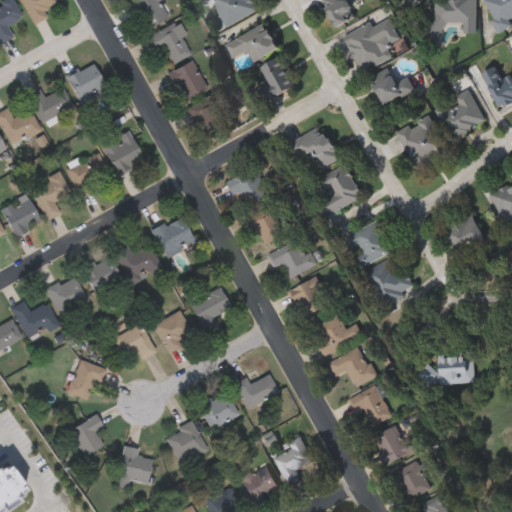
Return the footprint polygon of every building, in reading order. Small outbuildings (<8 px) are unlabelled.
[(0,43),(0,2),(4,0),(12,0),(22,17),(6,26),(12,37),(0,43)] [(18,0),(53,0),(55,3),(42,10),(46,16),(32,24),(18,0)] [(160,0),(169,17),(143,29),(130,2),(133,0),(160,0)] [(252,0),(257,12),(223,26),(212,0),(252,0)] [(337,26),(325,0),(362,0),(364,4),(353,8),(357,17),(337,26)] [(477,0),(478,33),(465,33),(465,22),(442,22),(442,37),(431,37),(430,0),(477,0)] [(511,26),(498,32),(485,0),(511,0),(511,15),(511,16),(511,19),(511,26)] [(372,22),(373,25),(391,17),(400,38),(388,44),(393,57),(361,71),(345,34),(372,22)] [(161,46),(153,51),(146,38),(175,22),(192,53),(171,64),(161,46)] [(225,42),(270,23),(282,49),(250,63),(246,53),(232,59),(225,42)] [(296,89),(261,102),(255,89),(266,85),(259,66),(284,57),(296,89)] [(169,72),(191,61),(206,90),(184,102),(169,72)] [(66,76),(93,64),(104,89),(77,102),(66,76)] [(398,81),(408,75),(415,88),(386,105),(370,77),(389,66),(398,81)] [(511,73),(511,102),(500,108),(483,72),(497,66),(503,78),(511,73)] [(61,88),(71,107),(40,122),(27,95),(38,90),(42,98),(61,88)] [(488,122),(453,141),(436,109),(456,98),(455,97),(470,89),(488,122)] [(225,124),(200,136),(187,107),(212,95),(225,124)] [(0,128),(0,110),(5,108),(11,118),(27,108),(39,128),(11,146),(0,128)] [(430,114),(450,151),(417,168),(398,131),(430,114)] [(311,151),(296,157),(290,141),(328,125),(342,158),(319,168),(311,151)] [(117,176),(101,147),(128,132),(144,160),(117,176)] [(94,186),(95,190),(79,197),(65,168),(97,153),(109,179),(94,186)] [(316,179),(347,163),(363,197),(323,216),(316,202),(325,198),(316,179)] [(242,192),(233,196),(227,180),(256,167),(268,194),(247,204),(242,192)] [(46,220),(30,188),(59,173),(70,194),(54,202),(60,213),(46,220)] [(511,183),(511,218),(505,222),(492,193),(511,183)] [(15,236),(0,211),(26,195),(41,221),(15,236)] [(288,234),(267,246),(250,218),(271,205),(288,234)] [(459,252),(446,227),(473,214),(485,240),(459,252)] [(151,229),(181,215),(194,242),(165,257),(151,229)] [(352,253),(353,253),(344,236),(377,218),(394,249),(360,267),(352,253)] [(283,264),(275,269),(267,255),(295,239),(304,254),(310,250),(318,263),(291,278),(283,264)] [(130,253),(150,244),(161,270),(128,283),(114,249),(126,244),(130,253)] [(98,295),(81,274),(105,255),(122,276),(98,295)] [(382,306),(365,270),(390,258),(399,277),(408,273),(416,290),(382,306)] [(45,292),(70,274),(86,298),(61,315),(45,292)] [(317,278),(330,311),(304,322),(291,288),(317,278)] [(230,309),(199,325),(188,304),(219,289),(230,309)] [(28,340),(10,308),(22,301),(28,312),(45,302),(57,324),(28,340)] [(184,345),(166,353),(153,323),(179,312),(188,332),(180,335),(184,345)] [(324,355),(311,327),(339,314),(346,329),(357,324),(363,337),(324,355)] [(0,324),(12,320),(20,340),(0,347),(0,324)] [(112,339),(139,323),(156,351),(143,359),(138,350),(124,358),(112,339)] [(335,376),(328,361),(361,346),(375,377),(355,386),(348,370),(335,376)] [(439,355),(474,353),(476,381),(423,384),(422,368),(439,367),(439,355)] [(94,402),(68,395),(78,361),(104,368),(94,402)] [(245,409),(233,383),(246,377),(249,384),(269,375),(277,394),(245,409)] [(348,399),(375,384),(392,415),(374,426),(364,408),(356,413),(348,399)] [(210,430),(197,408),(224,391),(238,414),(210,430)] [(101,444),(84,457),(67,433),(94,414),(103,426),(93,433),(101,444)] [(178,463),(164,436),(191,422),(206,449),(178,463)] [(412,452),(389,464),(375,437),(398,425),(412,452)] [(303,479),(290,486),(274,458),(291,448),(288,443),(301,436),(313,458),(296,467),(303,479)] [(115,485),(123,447),(138,450),(136,456),(152,460),(146,484),(127,480),(126,488),(115,485)] [(395,471),(417,460),(432,488),(411,500),(395,471)] [(0,511),(0,467),(5,464),(25,493),(14,500),(19,506),(10,511),(0,511)] [(240,477),(269,464),(280,489),(251,502),(240,477)] [(238,511),(207,511),(199,500),(219,486),(238,511)] [(452,511),(427,511),(423,504),(443,494),(452,511)]
